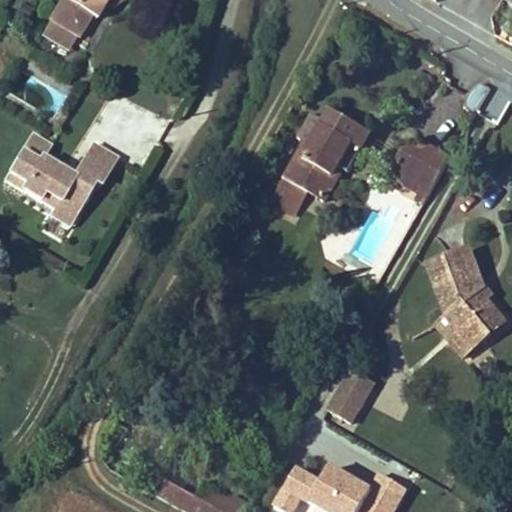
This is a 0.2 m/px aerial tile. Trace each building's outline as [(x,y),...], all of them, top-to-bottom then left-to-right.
[(128,0),(63,0),(49,24),(76,40),(77,41),(90,21),(101,0),(104,0),(109,2),(109,3),(112,9),(128,0)] [(104,0),(101,0),(90,21),(94,23),(105,5),(109,3),(109,2),(104,0)] [(41,38),(68,54),(76,40),(49,24),(41,38)] [(475,118),(491,90),(482,86),(477,87),(468,96),(467,96),(465,108),(475,118)] [(329,114),(308,121),(298,139),(307,143),(312,147),(322,129),(323,130),(331,115),(329,114)] [(365,154),(374,139),(331,115),(323,130),(322,129),(312,147),(307,143),(274,201),(296,214),(307,194),(324,203),(337,180),(332,177),(337,169),(342,171),(348,175),(361,152),(365,154)] [(50,148),(32,137),(5,183),(54,212),(55,213),(59,206),(76,216),(94,185),(100,188),(116,160),(93,147),(76,175),(73,179),(60,171),(42,161),(50,148)] [(429,198),(433,190),(399,170),(406,157),(414,162),(422,147),(449,162),(452,158),(425,143),(403,152),(391,174),(406,190),(418,196),(420,193),(429,198)] [(433,190),(449,162),(422,147),(414,162),(406,157),(399,170),(433,190)] [(62,167),(60,171),(73,179),(76,175),(62,167)] [(337,180),(342,171),(337,169),(332,177),(337,180)] [(424,207),(429,198),(420,193),(418,196),(415,202),(424,207)] [(273,204),(294,217),(296,214),(274,201),(273,204)] [(50,219),(68,229),(76,216),(59,206),(55,213),(54,212),(50,219)] [(483,288),(483,286),(470,252),(429,268),(447,320),(474,352),(505,325),(486,303),(479,294),(480,293),(481,292),(482,291),(482,290),(483,289),(483,288)] [(480,293),(479,294),(486,303),(492,298),(483,286),(483,288),(483,289),(482,290),(482,291),(481,292),(480,293)] [(447,320),(437,329),(464,361),(474,352),(447,320)] [(352,373),(342,390),(364,403),(373,386),(352,373)] [(364,403),(342,390),(329,412),(351,425),(364,403)] [(399,511),(409,494),(381,480),(373,496),(330,474),(323,487),(294,472),(273,511),(399,511)] [(154,475),(145,491),(182,511),(224,511),(199,497),(197,500),(154,475)] [(205,486),(199,497),(224,511),(231,501),(205,486)] [(249,511),(252,507),(233,497),(231,501),(224,511),(249,511)]
